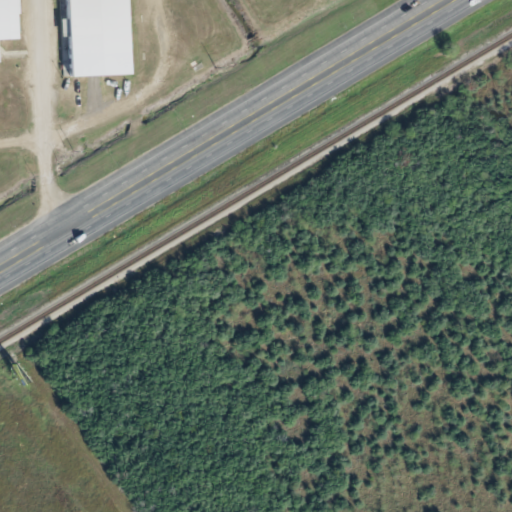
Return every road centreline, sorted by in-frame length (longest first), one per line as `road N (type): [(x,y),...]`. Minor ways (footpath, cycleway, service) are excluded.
road 1 (trunk): [(0,268),(448,0)]
road 2 (residential): [(0,144),(106,122),(174,74),(185,55),(165,0)]
road 3 (residential): [(70,227),(40,136),(35,0)]
